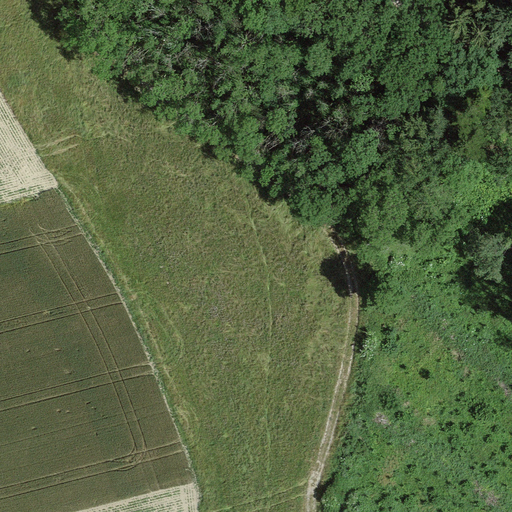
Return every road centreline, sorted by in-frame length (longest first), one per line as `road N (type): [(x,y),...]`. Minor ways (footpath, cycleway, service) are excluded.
road 1 (track): [(84,0),(95,38),(113,59),(280,178),(316,210),(346,257),(355,306),(351,346),(312,511)]
road 2 (unclassified): [(373,0),(511,78)]
